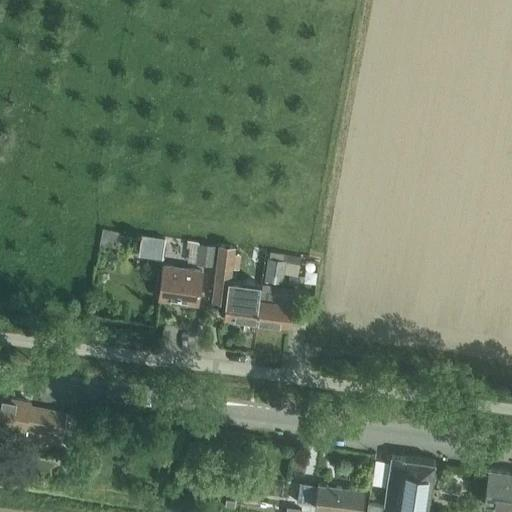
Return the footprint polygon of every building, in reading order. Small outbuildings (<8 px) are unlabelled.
[(102,228),(99,242),(107,243),(116,245),(119,232),(112,230),(102,228)] [(140,240),(138,258),(151,259),(169,262),(171,245),(167,244),(168,237),(150,235),(149,241),(140,240)] [(196,264),(197,264),(215,266),(217,246),(199,243),(196,264)] [(220,245),(213,302),(225,304),(223,319),(257,323),(262,285),(245,283),(232,281),(236,246),(221,244),(220,244),(220,245)] [(268,258),(265,281),(283,284),(284,274),(289,275),(288,283),(298,285),(299,276),(298,276),(300,264),(286,262),(286,261),(283,260),(284,253),(283,253),(270,251),(270,252),(269,258),(268,258)] [(203,271),(164,265),(159,299),(198,305),(203,271)] [(262,285),(257,323),(290,327),(295,289),(262,285)] [(32,403),(31,402),(0,396),(0,446),(1,447),(3,433),(62,445),(68,414),(31,406),(32,403)] [(428,511),(429,511),(436,461),(403,456),(403,457),(392,456),(385,501),(368,499),(365,511),(428,511)] [(488,473),(484,503),(496,505),(495,511),(511,511),(511,472),(489,469),(488,473)] [(363,511),(365,492),(300,483),(297,502),(363,511)]
